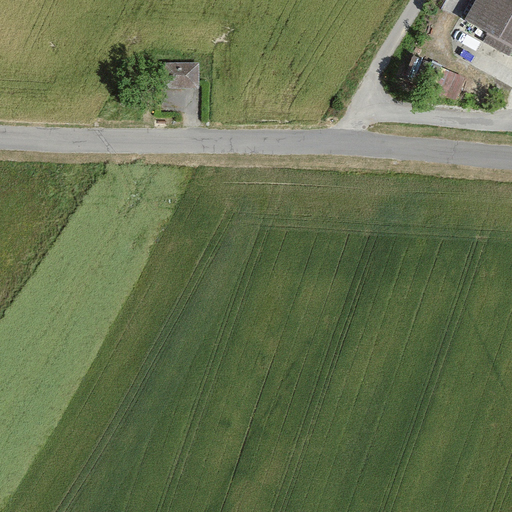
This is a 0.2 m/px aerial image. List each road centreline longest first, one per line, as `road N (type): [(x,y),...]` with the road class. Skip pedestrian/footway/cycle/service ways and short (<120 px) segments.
road 1 (unclassified): [(0,135),(338,144)]
road 2 (unclassified): [(338,144),(511,159)]
road 3 (unclassified): [(338,144),(421,0)]
